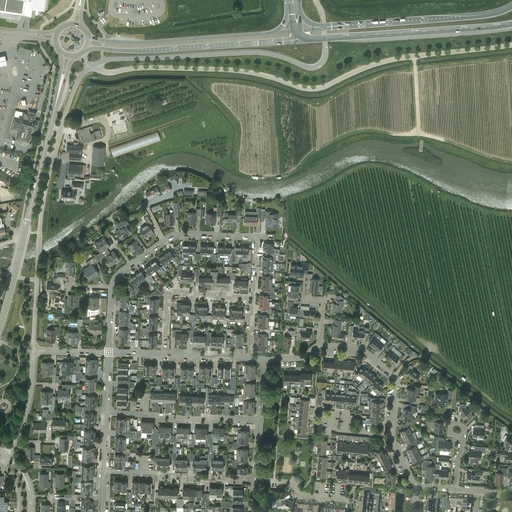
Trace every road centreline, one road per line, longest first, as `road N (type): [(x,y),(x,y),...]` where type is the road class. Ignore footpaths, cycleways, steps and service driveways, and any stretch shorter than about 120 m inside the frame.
road 1 (unclassified): [(96,64),(104,72),(247,71),(307,89),(392,59),(511,45)]
road 2 (unclassified): [(324,39),(325,57),(314,68),(254,52),(103,61)]
road 3 (secondary): [(87,47),(298,41)]
road 4 (motorway): [(511,7),(323,28)]
road 5 (motorway): [(324,39),(511,25)]
road 6 (secondary): [(273,32),(136,42),(88,37)]
road 7 (unclassified): [(39,232),(69,100),(89,68)]
road 8 (secondary): [(23,232),(58,91)]
road 9 (residential): [(165,354),(173,291),(252,299)]
